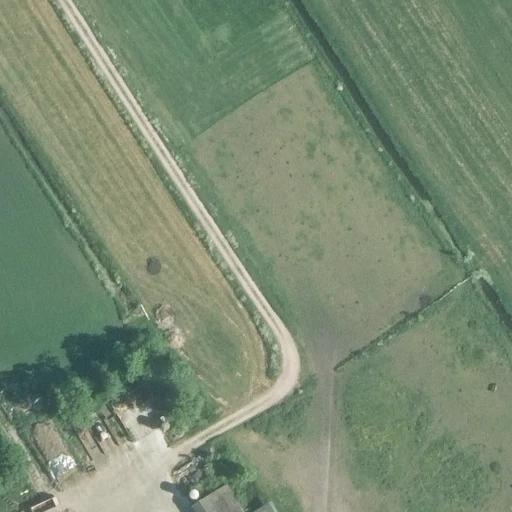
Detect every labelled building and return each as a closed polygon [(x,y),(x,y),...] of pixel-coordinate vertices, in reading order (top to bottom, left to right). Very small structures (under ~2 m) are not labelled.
[(107,401),(117,420),(151,401),(141,382),(107,401)] [(100,415),(73,422),(79,444),(106,436),(100,415)] [(168,423),(161,427),(153,415),(141,423),(149,435),(155,431),(165,447),(178,438),(168,423)] [(99,468),(88,490),(100,496),(112,474),(99,468)] [(242,511),(226,486),(209,497),(189,510),(189,511),(242,511)]
